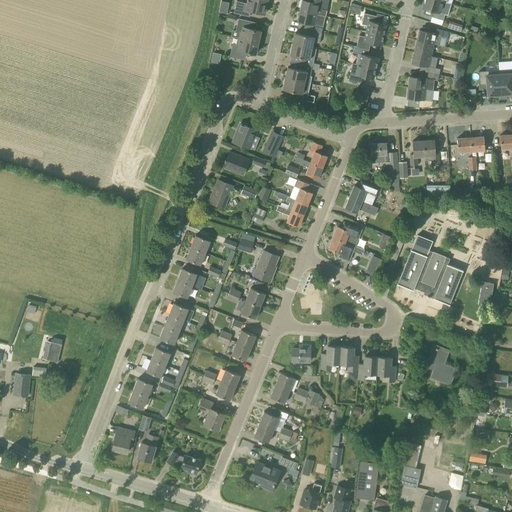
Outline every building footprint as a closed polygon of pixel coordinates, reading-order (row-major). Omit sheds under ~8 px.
[(264,14),(267,2),(256,0),(247,0),(247,3),(236,1),(233,14),(249,17),(250,11),(264,14)] [(316,14),(325,16),(326,11),(328,0),(303,0),(302,0),(301,0),(302,1),(299,11),(316,15),(316,14)] [(447,15),(451,4),(437,0),(424,0),(422,8),(433,11),(431,17),(443,20),(445,15),(447,15)] [(325,16),(316,14),(316,15),(299,11),(297,21),(310,24),(308,30),(321,33),(325,16)] [(366,31),(383,35),(386,25),(382,24),(383,15),(376,14),(376,16),(364,13),(361,25),(367,26),(366,31)] [(234,23),(236,16),(228,14),(226,21),(234,23)] [(237,38),(258,43),(260,31),(251,29),(253,22),(237,19),(235,31),(238,32),(237,38)] [(460,32),(462,25),(448,21),(447,28),(460,32)] [(318,43),(321,33),(308,30),(307,35),(295,33),(292,44),(311,48),(313,42),(318,43)] [(416,41),(433,45),(433,44),(438,46),(441,35),(419,30),(416,41)] [(354,46),(368,50),(370,44),(381,46),(383,35),(366,31),(365,37),(358,35),(358,39),(353,38),(351,46),(354,46)] [(255,55),(258,43),(237,38),(235,45),(232,44),(229,57),(241,60),(243,52),(255,55)] [(430,57),(433,45),(416,41),(413,53),(430,57)] [(316,49),(311,48),(292,44),(290,56),(299,57),(298,63),(312,67),(316,49)] [(367,55),(368,50),(354,46),(351,58),(359,59),(358,65),(375,69),(378,58),(367,55)] [(413,53),(411,63),(420,65),(423,66),(422,72),(438,76),(440,69),(435,68),(436,64),(429,62),(430,57),(413,53)] [(310,77),(312,67),(298,63),(296,69),(287,67),(285,79),(310,84),(311,77),(310,77)] [(373,79),(375,69),(358,65),(357,70),(351,69),(348,80),(361,83),(362,77),(373,79)] [(498,70),(500,97),(501,97),(507,96),(507,94),(511,93),(511,69),(498,70)] [(500,97),(498,70),(497,70),(478,72),(479,85),(486,84),(487,95),(493,95),(493,97),(500,97)] [(409,76),(408,88),(432,91),(434,80),(437,81),(438,76),(422,72),(421,78),(418,77),(409,76)] [(307,95),(310,84),(285,79),(283,90),(302,94),(307,95),(306,101),(313,103),(314,96),(307,95)] [(431,101),(432,91),(408,88),(406,98),(420,100),(419,107),(431,107),(435,107),(435,101),(431,101)] [(249,149),(256,130),(240,124),(236,134),(232,142),(249,149)] [(274,157),(283,136),(271,130),(262,151),(274,157)] [(501,149),(511,148),(511,134),(500,135),(501,149)] [(470,137),(471,151),(484,150),(483,136),(470,137)] [(458,152),(471,151),(470,137),(457,138),(458,152)] [(417,157),(424,157),(423,140),(412,141),(413,154),(409,154),(410,166),(417,165),(417,157)] [(423,140),(424,157),(431,156),(431,164),(439,164),(438,152),(435,153),(434,140),(423,140)] [(309,164),(321,169),(326,156),(319,153),(322,146),(313,142),(308,155),(312,157),(310,162),(309,164)] [(386,147),(385,143),(370,144),(371,155),(370,155),(371,163),(388,162),(389,177),(398,176),(397,152),(389,153),(388,147),(386,147)] [(243,175),(249,160),(228,152),(222,167),(243,175)] [(302,161),(303,160),(305,155),(298,152),(295,158),(302,161)] [(268,169),(270,163),(265,161),(265,160),(254,155),(251,163),(262,168),(263,167),(268,169)] [(310,162),(303,160),(302,161),(295,158),(294,162),(308,168),(305,174),(318,179),(321,169),(309,164),(310,162)] [(399,178),(407,178),(406,162),(398,163),(399,178)] [(296,178),(299,170),(287,165),(284,173),(296,178)] [(264,178),(267,172),(259,169),(257,175),(264,178)] [(224,208),(232,186),(217,180),(208,202),(224,208)] [(294,186),(290,197),(295,199),(295,200),(307,205),(312,193),(307,191),(309,184),(297,180),(294,187),(294,186)] [(382,188),(371,183),(364,181),(361,188),(354,185),(349,197),(361,202),(361,201),(363,196),(373,200),(375,195),(379,196),(382,188)] [(256,199),(259,192),(243,185),(240,193),(254,199),(256,199)] [(295,200),(295,199),(290,197),(278,193),(276,197),(285,201),(285,202),(289,203),(287,209),(286,210),(302,217),(307,205),(295,200)] [(378,208),(361,201),(361,202),(349,197),(345,207),(356,212),(358,209),(374,216),(378,208)] [(286,210),(287,209),(278,205),(275,211),(289,216),(286,222),(298,227),(302,217),(286,210)] [(261,224),(264,216),(254,212),(251,220),(261,224)] [(337,226),(332,237),(352,245),(355,246),(362,229),(343,222),(340,228),(337,226)] [(391,237),(383,234),(381,241),(388,244),(391,237)] [(190,247),(205,253),(210,241),(195,235),(190,247)] [(432,252),(429,250),(432,241),(417,235),(411,250),(397,284),(413,291),(414,288),(427,294),(427,296),(433,298),(433,299),(449,305),(462,270),(447,264),(450,259),(445,257),(446,257),(432,251),(432,252)] [(254,239),(242,236),(241,238),(240,238),(236,249),(250,253),(250,252),(252,252),(253,248),(251,248),(254,239)] [(352,245),(332,237),(328,248),(340,253),(339,257),(348,261),(352,251),(365,256),(366,252),(364,250),(352,245)] [(234,250),(237,243),(225,238),(222,245),(234,250)] [(200,265),(205,253),(190,247),(185,259),(200,265)] [(226,261),(230,263),(235,251),(230,249),(225,261),(226,261)] [(269,282),(273,272),(272,271),(278,256),(263,250),(253,276),(269,282)] [(372,256),(367,267),(372,269),(370,274),(373,276),(380,259),(372,256)] [(209,266),(207,273),(218,277),(223,279),(226,274),(220,272),(221,271),(209,266)] [(177,280),(192,286),(196,274),(182,268),(177,280)] [(187,298),(192,286),(177,280),(172,292),(187,298)] [(489,307),(493,284),(482,282),(478,305),(489,307)] [(220,289),(221,284),(217,283),(212,294),(217,296),(220,289)] [(228,293),(239,298),(241,292),(230,288),(228,293)] [(245,300),(260,306),(265,293),(250,288),(245,300)] [(237,303),(239,298),(228,293),(226,299),(237,303)] [(212,308),(217,296),(212,294),(208,306),(212,308)] [(255,319),(260,306),(245,300),(240,313),(255,319)] [(168,315),(183,320),(188,309),(173,303),(168,315)] [(458,315),(461,309),(455,307),(452,313),(457,315),(458,315)] [(178,332),(183,320),(168,315),(164,326),(178,332)] [(196,326),(201,328),(205,316),(201,315),(196,326)] [(240,328),(243,323),(233,319),(231,325),(240,328)] [(174,344),(178,332),(164,326),(159,338),(174,344)] [(196,339),(201,328),(196,326),(192,337),(196,339)] [(218,335),(229,340),(231,334),(220,330),(218,335)] [(236,342),(250,348),(255,335),(241,330),(236,342)] [(227,345),(229,340),(218,335),(216,341),(227,345)] [(191,351),(196,339),(192,337),(187,349),(191,351)] [(245,361),(250,348),(236,342),(231,355),(245,361)] [(450,385),(457,368),(444,363),(449,350),(433,344),(425,366),(433,369),(429,377),(450,385)] [(309,362),(310,345),(301,345),(301,348),(292,348),(291,361),(309,362)] [(338,364),(339,347),(327,346),(327,354),(321,354),(320,369),(330,369),(331,363),(338,364)] [(150,359),(165,365),(170,353),(155,347),(150,359)] [(357,364),(358,364),(359,356),(353,356),(353,347),(339,347),(338,364),(348,364),(347,371),(357,371),(357,364)] [(49,361),(51,351),(44,349),(42,359),(49,361)] [(376,374),(377,357),(364,356),(364,364),(358,364),(357,364),(357,371),(357,379),(363,380),(364,374),(376,374)] [(377,357),(376,374),(389,375),(389,381),(395,382),(396,366),(390,366),(390,358),(377,357)] [(160,377),(165,365),(150,359),(146,371),(160,377)] [(33,366),(32,376),(45,377),(46,368),(33,366)] [(302,367),(302,375),(308,376),(314,377),(314,367),(302,366),(302,367)] [(220,382),(234,387),(240,375),(225,369),(220,382)] [(203,375),(214,379),(216,374),(205,370),(203,375)] [(275,384),(289,390),(294,378),(280,372),(275,384)] [(27,396),(28,386),(21,386),(23,374),(15,373),(13,395),(27,396)] [(500,387),(501,375),(485,373),(484,385),(500,387)] [(163,375),(161,382),(171,386),(172,387),(172,386),(177,388),(179,382),(175,380),(163,375)] [(212,385),(214,379),(203,375),(201,381),(212,385)] [(133,390),(147,396),(152,384),(137,378),(133,390)] [(159,382),(156,388),(168,393),(171,386),(161,382),(159,382)] [(229,400),(234,387),(220,382),(215,394),(229,400)] [(284,403),(289,390),(275,384),(270,397),(284,403)] [(308,391),(297,387),(293,399),(304,403),(304,402),(314,406),(319,394),(308,390),(308,391)] [(142,408),(147,396),(133,390),(128,402),(142,408)] [(217,430),(224,414),(210,409),(213,402),(202,397),(197,409),(208,413),(203,425),(217,430)] [(511,399),(504,399),(503,413),(511,414),(511,399)] [(126,416),(128,409),(119,406),(116,405),(114,411),(117,412),(116,413),(126,416)] [(484,417),(485,407),(477,406),(475,415),(484,417)] [(259,424),(273,429),(278,417),(264,411),(259,424)] [(142,415),(138,429),(147,432),(151,418),(142,415)] [(268,442),(273,429),(259,424),(254,436),(268,442)] [(279,432),(290,436),(292,431),(281,427),(279,432)] [(132,441),(134,431),(121,428),(119,434),(115,433),(111,450),(126,453),(127,448),(129,448),(131,447),(132,441)] [(296,439),(290,436),(279,432),(277,438),(294,444),(296,439)] [(138,458),(150,461),(155,446),(158,437),(148,434),(145,444),(141,442),(139,450),(140,450),(138,458)] [(429,442),(430,440),(426,440),(426,441),(425,440),(423,447),(434,449),(435,443),(429,442)] [(339,468),(342,448),(333,447),(330,467),(339,468)] [(184,457),(179,456),(172,451),(165,462),(172,466),(175,461),(182,463),(181,468),(188,470),(188,472),(196,474),(200,460),(184,455),(184,457)] [(364,454),(363,462),(374,463),(375,456),(364,454)] [(298,463),(281,456),(278,464),(289,468),(295,470),(298,463)] [(305,459),(301,474),(309,476),(313,461),(305,459)] [(271,491),(279,471),(256,461),(250,477),(263,482),(261,487),(271,491)] [(511,469),(511,462),(503,461),(502,468),(511,469)] [(373,500),(378,464),(374,463),(363,462),(360,485),(365,489),(364,499),(373,500)] [(416,488),(420,469),(403,465),(399,484),(416,488)] [(295,470),(289,468),(287,473),(293,476),(297,477),(299,471),(295,470)] [(508,478),(509,470),(493,468),(492,475),(508,478)] [(451,473),(448,484),(452,489),(460,490),(463,476),(451,473)] [(288,478),(281,482),(285,490),(292,486),(288,478)] [(319,493),(321,485),(313,483),(311,491),(304,489),(300,505),(302,505),(303,507),(307,508),(309,507),(315,509),(319,493)] [(346,511),(349,501),(348,501),(351,489),(337,485),(333,497),(335,498),(333,504),(335,505),(332,511),(346,511)] [(435,498),(424,495),(418,511),(442,511),(446,500),(435,497),(435,498)] [(388,511),(391,502),(376,498),(371,511),(388,511)]
